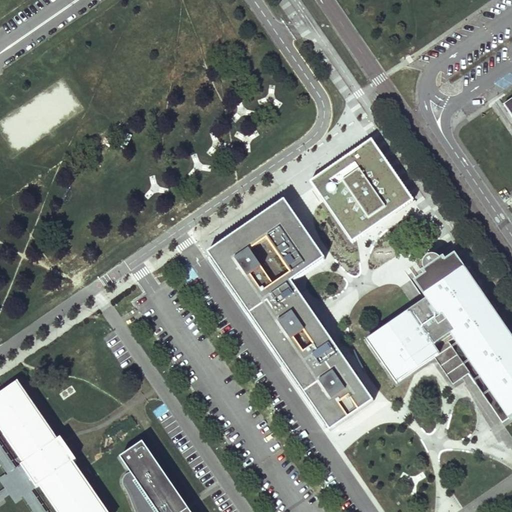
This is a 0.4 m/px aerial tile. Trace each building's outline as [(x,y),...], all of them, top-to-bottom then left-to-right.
[(0,132),(14,155),(85,110),(64,78),(0,119),(0,132)] [(277,84),(268,97),(278,104),(287,91),(277,84)] [(343,162),(312,183),(348,241),(411,198),(372,142),(343,162)] [(246,228),(208,255),(211,259),(327,428),(330,431),(364,408),(373,402),(371,399),(290,278),(302,269),(323,255),(288,205),(286,200),(269,212),(246,228)] [(387,246),(359,264),(368,277),(396,259),(387,246)] [(387,325),(368,338),(397,382),(416,369),(436,355),(454,382),(468,372),(502,422),(511,415),(511,341),(454,255),(444,262),(441,258),(438,255),(434,255),(431,255),(428,257),(426,260),(424,264),(425,268),(428,272),(419,279),(430,296),(387,325)] [(17,384),(0,395),(0,405),(21,391),(17,384)] [(21,391),(0,405),(0,424),(26,463),(31,470),(26,474),(28,477),(30,481),(36,477),(41,485),(60,511),(104,511),(72,464),(66,456),(71,453),(66,446),(61,450),(59,446),(56,442),(21,391)] [(61,438),(56,442),(59,446),(61,450),(66,446),(61,438)] [(191,511),(188,507),(144,443),(121,459),(126,465),(131,472),(127,474),(125,476),(123,478),(123,482),(124,487),(129,496),(133,506),(135,511),(191,511)] [(0,511),(0,501),(9,495),(15,503),(23,497),(33,511),(45,511),(31,492),(41,485),(36,477),(30,481),(28,477),(26,474),(31,470),(26,463),(16,469),(0,446),(0,462),(8,474),(0,480),(0,481),(5,488),(0,491),(0,511)] [(71,453),(66,456),(72,464),(77,460),(71,453)]
